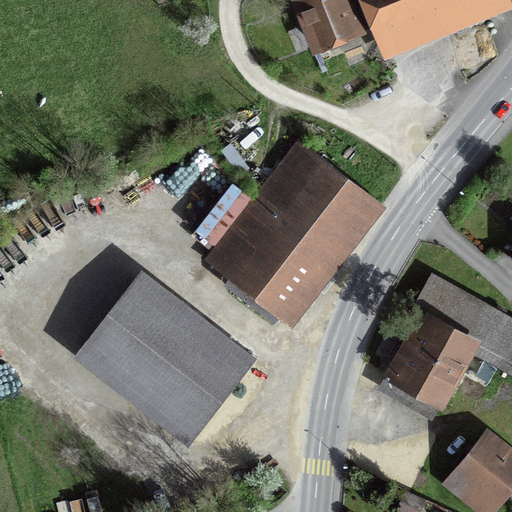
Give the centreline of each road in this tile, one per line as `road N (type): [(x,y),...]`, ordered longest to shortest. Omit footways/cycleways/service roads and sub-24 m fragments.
road 1 (secondary): [(315,511),(327,403),(351,306),(409,207)]
road 2 (unknown): [(84,326),(138,270),(188,268),(232,290),(332,376)]
road 3 (secondary): [(409,207),(511,89)]
road 4 (residential): [(409,207),(511,293)]
